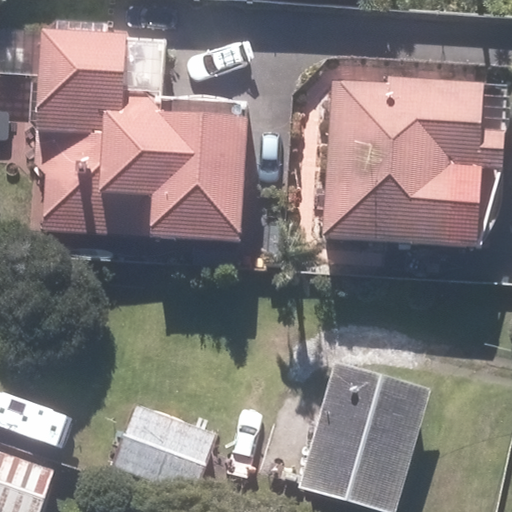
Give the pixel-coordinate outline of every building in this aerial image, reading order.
[(137,43),(46,38),(39,169),(51,169),(47,236),(240,246),(247,111),(134,105),(137,43)] [(329,88),(320,244),(473,252),(474,226),(493,226),(502,91),(387,85),(387,91),(329,88)] [(335,367),(298,495),(359,511),(396,511),(430,393),(335,367)] [(47,423),(0,403),(0,444),(48,464),(62,429),(47,423)] [(218,441),(135,409),(111,471),(194,503),(218,441)] [(0,455),(0,511),(43,511),(56,474),(0,455)]
